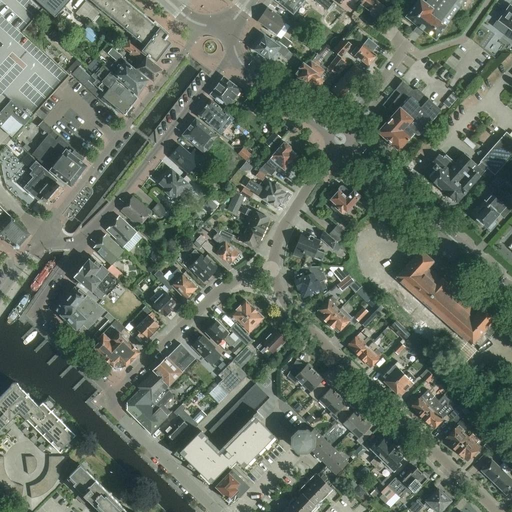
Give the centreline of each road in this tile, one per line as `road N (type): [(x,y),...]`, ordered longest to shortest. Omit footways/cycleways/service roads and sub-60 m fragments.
road 1 (residential): [(495,511),(287,306),(273,267)]
road 2 (tertiary): [(204,25),(38,239)]
road 3 (tertiary): [(81,246),(233,47)]
road 4 (unclassified): [(509,291),(335,133)]
road 5 (residential): [(112,396),(218,290),(273,267)]
road 6 (tertiary): [(112,396),(35,317),(81,246)]
road 7 (tertiary): [(218,511),(106,402),(112,396)]
road 8 (residential): [(273,267),(280,231),(335,133)]
road 9 (unclassified): [(335,133),(254,74),(233,47)]
